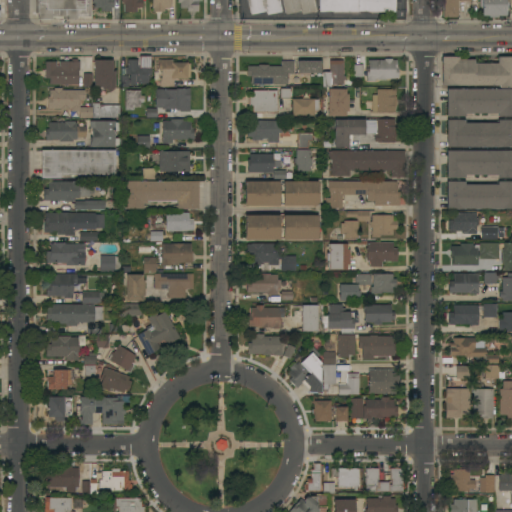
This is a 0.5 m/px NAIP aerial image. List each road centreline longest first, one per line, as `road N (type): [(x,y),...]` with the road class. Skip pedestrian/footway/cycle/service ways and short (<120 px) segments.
road 1 (tertiary): [(0,39),(511,37)]
road 2 (residential): [(423,511),(424,0)]
road 3 (residential): [(20,511),(20,0)]
road 4 (residential): [(171,394),(149,446),(154,475),(171,499),(189,511),(265,507),(275,498),(291,475),(296,446),(275,394),(223,373),(171,394)]
road 5 (residential): [(223,373),(222,0)]
road 6 (residential): [(296,446),(511,446)]
road 7 (residential): [(0,446),(149,446)]
